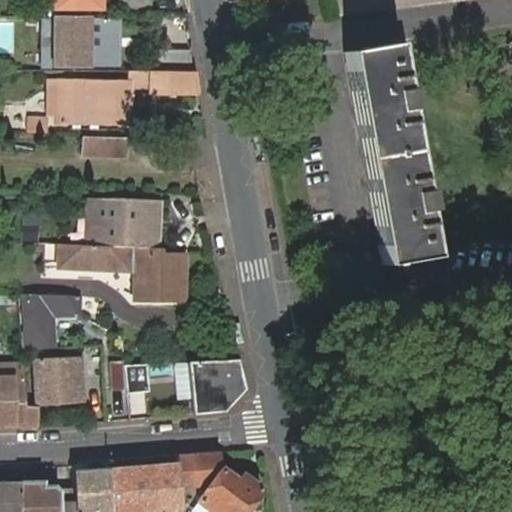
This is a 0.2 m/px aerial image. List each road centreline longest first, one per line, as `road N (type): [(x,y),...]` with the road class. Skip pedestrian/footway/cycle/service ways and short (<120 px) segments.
road 1 (tertiary): [(209,0),(280,425)]
road 2 (residential): [(280,425),(138,444),(0,449)]
